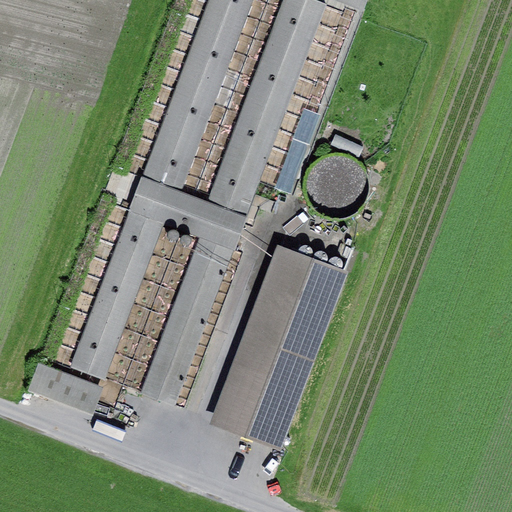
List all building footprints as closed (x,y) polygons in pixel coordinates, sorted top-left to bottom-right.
[(259,0),(214,0),(76,377),(112,390),(170,232),(203,244),(146,402),(186,417),(334,11),(303,0),(299,0),(219,219),(184,206),(259,0)] [(301,188),(361,13),(346,8),(286,183),(301,188)] [(356,153),(316,153),(315,203),(356,203),(356,153)] [(366,281),(293,252),(225,427),(297,456),(366,281)] [(175,281),(181,262),(164,257),(125,378),(141,383),(174,280),(175,281)]
